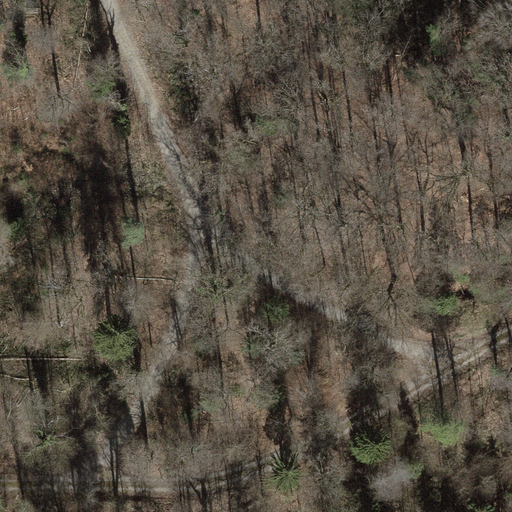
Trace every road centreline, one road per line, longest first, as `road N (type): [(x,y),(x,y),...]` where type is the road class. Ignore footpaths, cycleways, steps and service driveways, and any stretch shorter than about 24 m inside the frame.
road 1 (track): [(511,330),(241,473),(167,485),(0,487)]
road 2 (track): [(109,0),(205,242),(444,368)]
road 3 (track): [(205,242),(153,384),(127,432),(80,485)]
